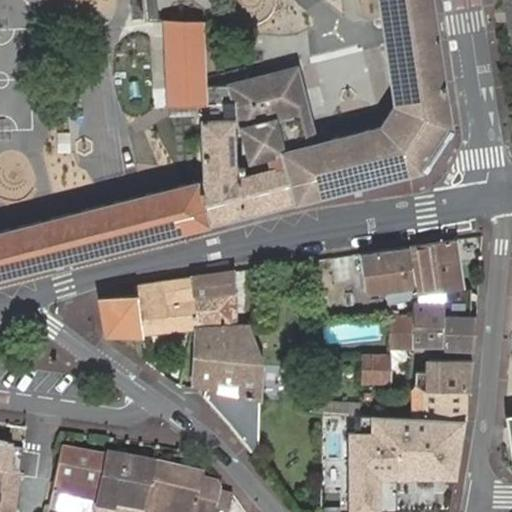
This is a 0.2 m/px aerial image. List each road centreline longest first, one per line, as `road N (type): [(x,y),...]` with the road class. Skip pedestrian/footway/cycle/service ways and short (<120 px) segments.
road 1 (tertiary): [(16,300),(308,223),(497,198)]
road 2 (residential): [(472,499),(493,354),(504,219),(497,198)]
road 3 (residential): [(467,0),(497,198)]
road 4 (residential): [(16,300),(158,403)]
road 5 (residential): [(0,397),(120,414),(158,403)]
road 6 (residential): [(158,403),(216,446),(270,511)]
